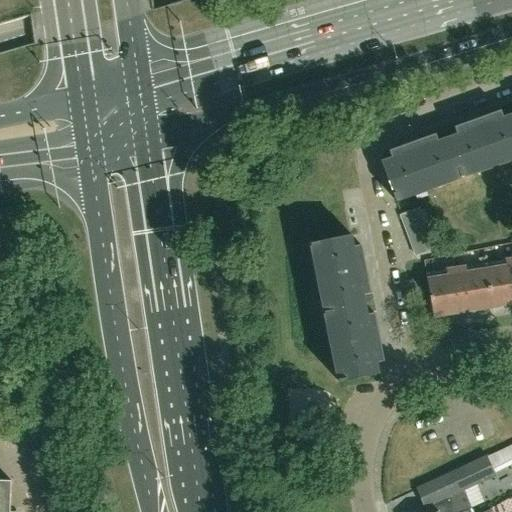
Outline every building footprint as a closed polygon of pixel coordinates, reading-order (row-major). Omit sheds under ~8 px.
[(79,0),(0,23),(0,25),(28,17),(30,32),(31,46),(0,55),(0,57),(195,0),(188,0),(155,10),(152,0),(79,0)] [(457,135),(447,138),(461,176),(511,157),(511,114),(503,118),(500,110),(489,115),(490,119),(468,128),(466,123),(454,127),(457,135)] [(392,158),(381,162),(393,194),(395,200),(461,176),(447,138),(438,142),(435,134),(423,138),(425,143),(402,151),(401,146),(389,151),(392,158)] [(414,255),(422,253),(433,249),(419,209),(400,216),(414,255)] [(324,313),(364,305),(362,295),(370,294),(367,282),(362,283),(357,259),(362,258),(360,246),(353,248),(350,236),(309,244),(324,313)] [(511,259),(505,260),(506,266),(486,269),(492,308),(508,305),(510,305),(509,303),(511,302),(511,259)] [(492,308),(486,269),(466,272),(465,267),(455,268),(463,313),(464,313),(463,310),(475,308),(475,311),(476,310),(492,308)] [(447,275),(427,279),(433,317),(450,315),(451,315),(451,312),(462,310),(462,313),(463,313),(455,268),(446,270),(447,275)] [(364,305),(324,313),(338,382),(378,374),(376,363),(383,362),(381,349),(376,351),(371,327),(376,326),(373,314),(366,315),(364,305)] [(427,511),(472,511),(471,509),(471,508),(464,489),(477,483),(495,475),(492,468),(488,459),(487,457),(419,489),(424,503),(427,511)] [(0,511),(9,511),(11,480),(0,480),(0,511)]
